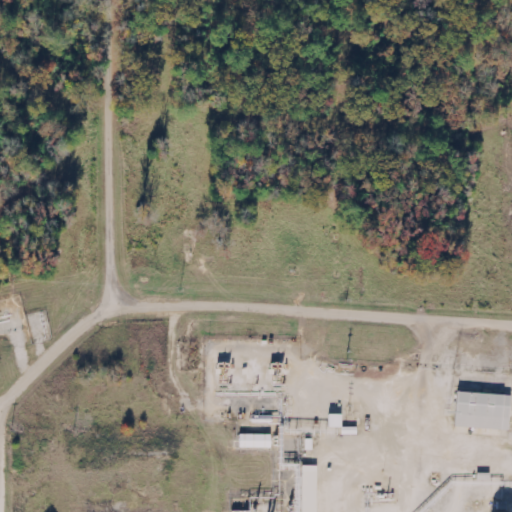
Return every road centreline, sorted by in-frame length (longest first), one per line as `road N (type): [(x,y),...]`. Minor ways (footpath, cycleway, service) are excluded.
road 1 (residential): [(511,327),(228,309),(117,315),(0,406)]
road 2 (residential): [(118,0),(117,315)]
